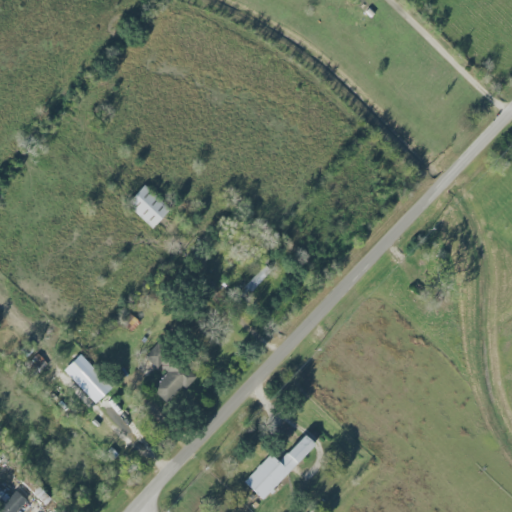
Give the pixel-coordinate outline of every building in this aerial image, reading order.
[(152,228),(170,210),(143,185),(126,204),(152,228)] [(139,322),(133,317),(125,326),(132,331),(139,322)] [(167,403),(184,386),(186,388),(195,379),(158,343),(146,355),(165,375),(152,388),(167,403)] [(95,404),(112,388),(80,354),(63,370),(95,404)] [(270,454),(244,482),(263,500),(315,445),(305,435),(279,462),(270,454)] [(0,511),(22,511),(22,494),(6,494),(6,505),(0,505),(0,511)]
